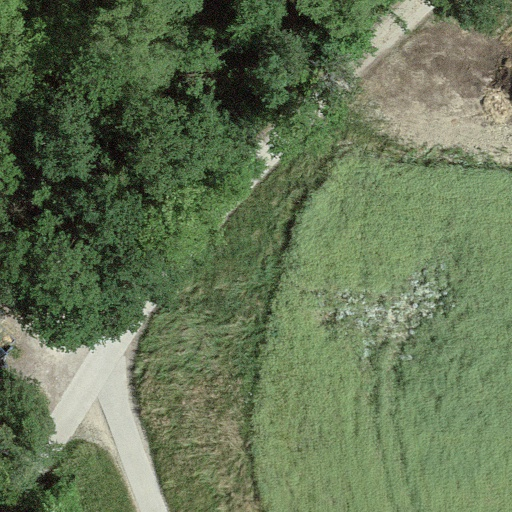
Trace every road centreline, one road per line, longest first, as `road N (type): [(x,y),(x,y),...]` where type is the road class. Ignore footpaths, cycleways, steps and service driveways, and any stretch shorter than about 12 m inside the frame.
road 1 (track): [(157,511),(106,359),(252,171),(437,0)]
road 2 (track): [(0,251),(106,359),(8,511)]
